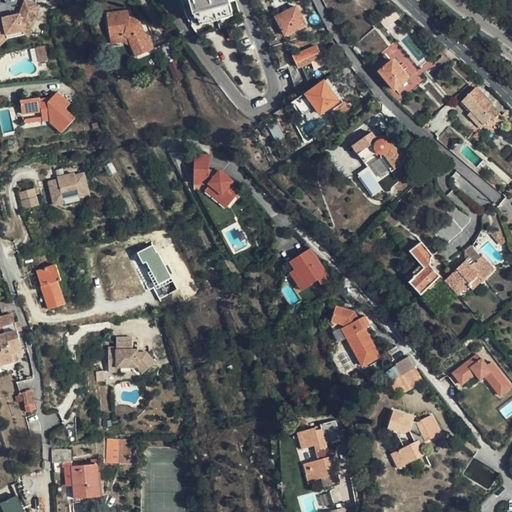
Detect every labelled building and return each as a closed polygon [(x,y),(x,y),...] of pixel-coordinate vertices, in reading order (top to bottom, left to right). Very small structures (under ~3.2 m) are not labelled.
[(233,15),(228,0),(191,0),(197,19),(199,18),(201,25),(233,15)] [(25,10),(20,12),(21,15),(5,18),(0,19),(0,34),(14,32),(21,27),(26,32),(45,16),(35,3),(25,10)] [(306,25),(297,6),(277,17),(286,35),(306,25)] [(105,11),(109,36),(122,34),(126,38),(131,48),(134,57),(154,47),(148,35),(146,36),(140,23),(129,16),(128,9),(105,11)] [(23,34),(26,32),(21,27),(14,32),(0,34),(0,40),(4,37),(23,34)] [(122,34),(109,36),(110,41),(121,41),(131,48),(126,38),(122,34)] [(35,48),(37,56),(45,54),(43,46),(35,48)] [(322,57),(317,46),(294,56),(297,62),(288,66),(294,84),(296,99),(306,92),(312,88),(301,66),(322,57)] [(443,70),(452,62),(442,50),(438,53),(441,57),(436,62),(443,70)] [(408,78),(392,60),(391,61),(385,55),(374,64),(379,69),(377,71),(394,91),(408,78)] [(177,80),(184,77),(177,61),(170,65),(177,80)] [(296,99),(295,99),(292,103),(294,106),(296,105),(303,115),(315,106),(321,114),(338,101),(323,82),(307,94),(306,92),(296,99)] [(475,87),(461,101),(471,111),(467,115),(475,123),(479,119),(484,124),(492,117),(494,120),(501,113),(475,87)] [(22,100),(24,115),(42,112),(44,121),(51,120),(51,122),(63,133),(77,117),(66,108),(71,102),(58,92),(50,101),(42,102),(41,97),(22,100)] [(471,111),(461,101),(457,105),(467,115),(471,111)] [(42,112),(24,115),(25,124),(44,121),(42,112)] [(480,128),(484,124),(479,119),(475,123),(480,128)] [(367,135),(349,150),(361,166),(373,156),(378,158),(378,160),(390,176),(406,163),(389,142),(386,146),(383,143),(380,143),(377,143),(375,144),(372,141),(367,135)] [(192,157),(193,171),(208,170),(207,156),(192,157)] [(208,170),(193,171),(193,185),(208,184),(209,185),(207,187),(223,200),(229,192),(235,197),(242,189),(219,170),(215,174),(208,175),(208,171),(208,170)] [(90,192),(85,172),(76,175),(75,173),(64,175),(65,178),(58,179),(49,182),(54,202),(64,199),(64,198),(80,193),(80,195),(90,192)] [(20,191),(23,199),(36,195),(34,187),(20,191)] [(223,200),(207,187),(205,190),(226,208),(235,197),(229,192),(223,200)] [(36,195),(23,199),(25,208),(39,204),(36,195)] [(468,222),(454,206),(444,214),(448,218),(438,226),(439,228),(432,234),(442,246),(467,226),(468,224),(468,222)] [(410,283),(421,295),(440,276),(428,265),(430,260),(430,258),(432,255),(422,241),(409,251),(422,264),(413,273),(416,277),(410,283)] [(156,243),(133,254),(149,289),(155,286),(160,297),(178,289),(156,243)] [(468,256),(445,279),(444,281),(457,297),(477,276),(490,265),(482,256),(480,258),(470,246),(464,251),(468,256)] [(318,262),(308,247),(288,260),(293,268),(288,271),(294,280),(301,289),(316,278),(320,283),(329,278),(319,264),(318,262)] [(58,279),(54,266),(36,271),(46,307),(62,302),(55,280),(58,279)] [(319,290),(323,296),(334,289),(330,283),(323,287),(319,290)] [(335,305),(330,320),(343,324),(344,327),(342,328),(346,337),(361,365),(379,355),(364,328),(366,327),(361,316),(357,318),(353,311),(335,305)] [(0,314),(0,325),(14,321),(12,311),(0,314)] [(364,315),(361,316),(366,327),(369,325),(364,315)] [(343,324),(330,320),(329,324),(339,341),(346,337),(342,328),(344,327),(343,324)] [(0,334),(17,330),(14,321),(0,325),(0,334)] [(21,345),(17,330),(0,334),(0,344),(1,349),(0,349),(0,352),(3,362),(14,360),(11,352),(16,350),(15,346),(21,345)] [(138,365),(144,372),(156,361),(147,351),(138,351),(133,351),(133,348),(133,336),(117,336),(117,345),(109,346),(109,362),(117,362),(117,365),(121,365),(135,365),(138,365)] [(387,351),(396,362),(405,358),(396,345),(387,351)] [(478,351),(453,371),(462,382),(475,372),(479,377),(484,374),(494,387),(497,384),(502,391),(511,384),(491,359),(486,362),(478,351)] [(396,364),(402,374),(414,366),(408,356),(405,358),(396,362),(396,363),(396,364)] [(117,362),(109,362),(109,370),(117,370),(117,365),(117,362)] [(390,379),(401,376),(402,375),(402,374),(396,364),(385,372),(390,379)] [(462,382),(453,371),(448,375),(457,386),(462,382)] [(499,394),(502,391),(497,384),(494,387),(499,394)] [(32,389),(22,391),(25,410),(35,408),(32,389)] [(438,434),(429,414),(413,421),(411,418),(412,413),(392,408),(388,425),(404,429),(408,427),(414,439),(389,452),(396,467),(423,453),(419,444),(438,434)] [(318,455),(310,457),(312,464),(304,466),(308,478),(336,471),(330,453),(329,453),(324,439),(340,435),(336,416),(321,421),(322,425),(317,427),(316,423),(297,427),(302,444),(315,441),(318,455)] [(68,424),(69,441),(78,441),(76,423),(68,424)] [(132,438),(120,439),(120,462),(132,463),(132,438)] [(120,462),(120,439),(107,439),(107,463),(120,462)] [(70,448),(51,449),(51,462),(71,461),(70,448)] [(312,464),(310,457),(303,459),(304,466),(312,464)] [(100,496),(97,464),(91,465),(72,467),(75,499),(100,496)]
